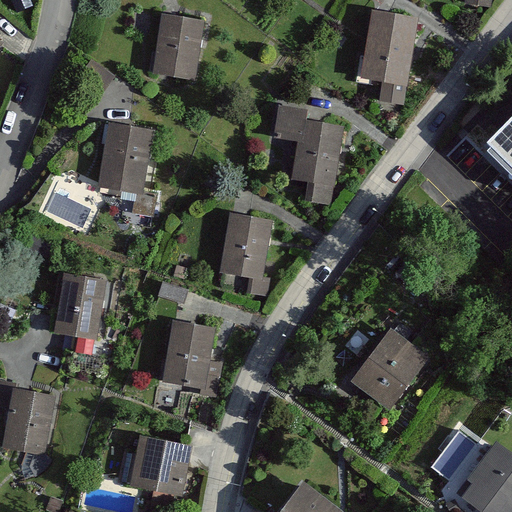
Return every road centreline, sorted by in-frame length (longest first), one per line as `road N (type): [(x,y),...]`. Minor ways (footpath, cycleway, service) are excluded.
road 1 (residential): [(511,17),(272,331),(239,408),(216,511)]
road 2 (residential): [(60,0),(0,178)]
